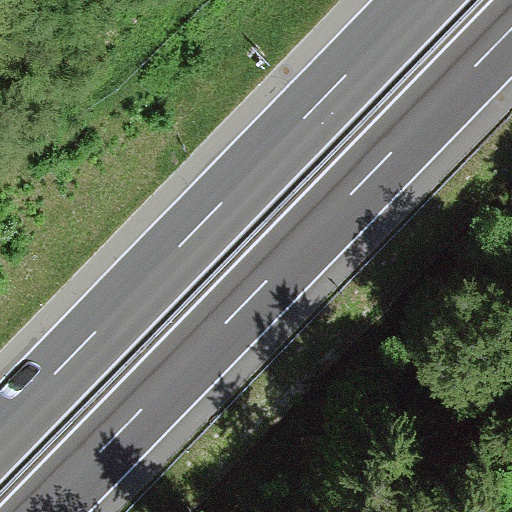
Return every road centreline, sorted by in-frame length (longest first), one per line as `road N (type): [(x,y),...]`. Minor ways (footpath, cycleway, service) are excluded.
road 1 (trunk): [(45,511),(511,31)]
road 2 (trunk): [(422,0),(0,434)]
